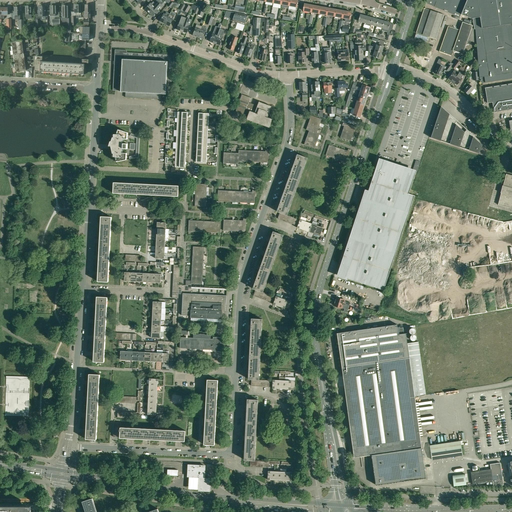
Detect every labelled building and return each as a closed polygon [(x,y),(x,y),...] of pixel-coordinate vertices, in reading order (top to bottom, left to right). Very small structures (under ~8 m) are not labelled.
[(149,13),(160,0),(159,0),(157,0),(156,1),(154,3),(153,2),(151,4),(150,4),(145,10),(146,10),(146,11),(147,12),(148,12),(149,13)] [(161,5),(160,4),(162,2),(160,0),(149,13),(150,14),(150,15),(152,16),(153,16),(156,13),(157,14),(159,12),(157,10),(161,5)] [(474,29),(475,29),(479,78),(511,72),(511,0),(428,0),(436,2),(434,7),(459,18),(461,14),(471,19),(470,21),(469,24),(469,25),(474,26),(474,29)] [(311,13),(312,6),(304,4),(304,7),(303,7),(303,9),(304,9),(303,11),(311,13)] [(312,6),(311,13),(319,14),(320,7),(312,6)] [(320,7),(319,14),(327,16),(328,9),(320,7)] [(328,9),(327,16),(334,17),(336,10),(328,9)] [(416,33),(428,37),(436,40),(444,15),(424,9),(416,33)] [(336,10),(334,17),(342,18),(343,11),(336,10)] [(173,20),(174,17),(176,14),(171,11),(170,15),(167,19),(164,24),(166,25),(168,26),(169,26),(173,20)] [(233,20),(235,13),(230,12),(226,11),(224,17),(233,20)] [(343,11),(342,18),(350,20),(350,17),(351,17),(351,16),(351,13),(343,11)] [(163,23),(164,24),(167,19),(170,15),(166,12),(165,15),(164,15),(160,21),(160,22),(162,23),(163,23)] [(233,20),(232,21),(245,25),(247,19),(248,15),(235,13),(233,20)] [(182,16),(180,22),(177,30),(182,31),(187,18),(182,16)] [(187,17),(187,18),(182,31),(186,33),(191,19),(189,18),(187,17)] [(381,31),(384,32),(387,33),(387,34),(391,35),(392,30),(393,30),(394,25),(384,22),(382,28),(381,31)] [(472,26),(462,22),(459,30),(448,27),(439,52),(451,56),(453,51),(463,54),(472,26)] [(89,24),(83,24),(81,25),(78,25),(78,27),(80,27),(79,34),(89,34),(89,27),(88,27),(89,24)] [(215,43),(220,29),(220,27),(221,25),(219,24),(218,27),(215,26),(213,34),(210,41),(210,42),(211,42),(212,43),(213,43),(215,43)] [(198,37),(202,27),(196,25),(195,28),(196,28),(193,35),(194,36),(195,37),(196,37),(198,37)] [(207,29),(202,27),(198,37),(200,38),(201,39),(202,39),(203,39),(205,32),(206,32),(207,29)] [(220,29),(215,43),(216,44),(217,45),(218,45),(219,45),(222,38),(225,31),(220,29)] [(79,40),(80,40),(80,44),(85,44),(85,41),(89,41),(89,34),(79,34),(79,36),(79,40)] [(319,42),(325,41),(330,41),(331,45),(334,45),(333,36),(319,36),(319,42)] [(231,42),(228,49),(229,49),(229,50),(230,50),(231,50),(233,51),(237,41),(237,40),(236,40),(237,38),(233,37),(231,42)] [(247,38),(244,37),(242,43),(241,43),(240,46),(240,45),(237,53),(242,54),(245,44),(247,38)] [(251,57),(255,46),(249,44),(244,55),(251,57)] [(355,59),(356,59),(356,60),(359,60),(359,46),(354,47),(354,45),(351,45),(351,51),(355,51),(355,55),(355,59)] [(370,50),(375,51),(381,53),(383,47),(379,45),(377,45),(376,47),(373,46),(368,47),(368,50),(370,50)] [(303,53),(298,53),(299,63),(306,63),(306,55),(309,55),(309,49),(303,49),(303,53)] [(113,80),(113,91),(115,91),(121,91),(121,92),(124,92),(126,92),(125,98),(132,98),(134,98),(151,99),(154,99),(161,99),(161,94),(166,94),(166,82),(171,82),(172,76),(175,76),(176,55),(173,55),(146,54),(143,54),(123,53),(123,50),(115,50),(115,54),(113,80)] [(381,53),(375,51),(373,57),(379,59),(381,53)] [(293,63),(293,56),(295,56),(295,54),(288,54),(288,56),(287,56),(287,63),(293,63)] [(39,72),(69,74),(83,74),(83,63),(87,63),(88,60),(82,59),(81,64),(41,61),(41,57),(35,56),(35,60),(39,60),(39,72)] [(468,65),(473,69),(478,62),(473,58),(468,65)] [(457,60),(452,67),(455,69),(461,62),(457,60)] [(443,67),(438,65),(434,73),(439,76),(443,67)] [(453,73),(449,79),(449,80),(451,81),(453,81),(459,73),(455,70),(455,69),(454,70),(452,72),(453,73)] [(459,73),(453,81),(454,83),(454,84),(456,85),(457,84),(457,85),(459,81),(460,82),(462,79),(461,79),(461,78),(463,75),(459,73)] [(345,84),(345,82),(338,82),(338,88),(339,91),(345,91),(345,88),(348,87),(348,84),(345,84)] [(464,91),(464,92),(466,93),(468,95),(474,89),(475,87),(471,83),(469,85),(464,91)] [(487,103),(492,103),(494,113),(511,109),(511,83),(485,88),(487,103)] [(361,88),(360,91),(368,94),(370,88),(362,85),(361,88)] [(360,91),(358,90),(356,96),(358,97),(366,100),(368,94),(360,91)] [(246,120),(269,128),(272,119),(267,117),(271,109),(266,107),(267,106),(262,105),(262,106),(258,104),(257,106),(249,103),(251,98),(242,94),(239,101),(239,102),(238,105),(235,112),(236,112),(244,115),(245,114),(248,115),(246,120)] [(358,97),(357,100),(355,100),(354,102),(356,103),(364,106),(366,100),(358,97)] [(356,103),(354,109),(362,112),(364,106),(356,103)] [(431,138),(441,141),(449,114),(445,110),(441,107),(431,138)] [(360,118),(362,112),(354,109),(352,108),(350,114),(352,115),(360,118)] [(308,123),(310,123),(318,126),(319,123),(320,124),(321,119),(309,115),(308,118),(311,119),(310,120),(308,123)] [(319,126),(318,126),(310,123),(308,127),(307,127),(306,130),(310,131),(315,133),(316,130),(317,131),(319,126)] [(344,131),(352,133),(353,131),(354,131),(355,127),(343,123),(342,126),(345,126),(344,128),(344,127),(343,131),(344,131)] [(456,126),(450,144),(479,153),(479,152),(480,152),(480,150),(482,143),(463,137),(463,136),(464,133),(465,132),(456,125),(455,125),(455,126),(456,126)] [(113,135),(109,146),(110,146),(113,157),(115,157),(116,160),(117,160),(118,162),(126,160),(127,153),(121,153),(121,149),(123,149),(123,144),(122,143),(122,139),(127,139),(128,133),(119,130),(119,132),(118,132),(117,135),(113,135)] [(315,133),(310,131),(309,135),(308,135),(306,138),(308,138),(316,141),(317,138),(318,139),(319,134),(315,133)] [(352,133),(344,131),(343,135),(341,134),(341,136),(340,138),(351,141),(349,140),(350,138),(352,138),(353,134),(352,133)] [(136,155),(129,157),(130,159),(138,157),(139,137),(139,136),(131,134),(130,136),(137,138),(136,155)] [(317,141),(316,141),(308,138),(306,142),(305,142),(304,145),(314,148),(313,148),(314,145),(315,146),(317,141)] [(329,145),(325,155),(326,155),(326,154),(329,155),(328,156),(333,158),(333,156),(336,149),(336,148),(332,147),(332,146),(329,145)] [(336,147),(336,148),(336,149),(333,156),(336,157),(336,159),(340,160),(340,159),(343,151),(339,149),(339,148),(336,147)] [(343,150),(343,151),(340,159),(343,160),(342,161),(347,162),(351,150),(348,149),(347,152),(346,151),(343,150)] [(261,151),(261,153),(261,155),(261,161),(263,161),(263,163),(268,163),(269,150),(266,150),(265,153),(264,152),(261,151)] [(231,164),(231,163),(231,154),(228,154),(228,153),(224,153),(223,162),(226,162),(226,164),(231,164)] [(292,169),(302,172),(307,158),(297,155),(292,169)] [(353,254),(346,278),(348,279),(384,290),(415,196),(409,194),(407,193),(413,174),(407,172),(408,170),(394,165),(394,168),(388,166),(388,165),(380,162),(379,163),(376,173),(377,173),(371,193),(366,192),(347,252),(353,254)] [(292,169),(287,183),(297,187),(302,172),(292,169)] [(501,193),(498,205),(511,208),(511,175),(506,174),(503,186),(502,186),(500,193),(501,193)] [(113,193),(129,194),(130,183),(114,183),(113,193)] [(146,184),(130,183),(129,194),(146,195),(146,184)] [(287,183),(282,197),(292,201),(297,187),(287,183)] [(146,195),(162,196),(162,185),(146,184),(146,195)] [(162,185),(162,196),(178,197),(179,186),(162,185)] [(248,193),(247,201),(250,202),(250,203),(255,203),(255,190),(252,190),(252,193),(251,193),(251,192),(248,192),(247,193),(248,193)] [(226,192),(225,192),(221,192),(221,191),(218,191),(217,200),(221,200),(221,202),(225,202),(225,200),(226,192)] [(292,201),(282,197),(277,212),(280,213),(283,214),(285,215),(287,215),(292,201)] [(101,217),(100,233),(111,233),(111,217),(101,217)] [(211,222),(211,223),(211,231),(214,232),(213,233),(218,233),(219,220),(216,220),(215,223),(214,223),(214,222),(211,222)] [(303,230),(306,222),(300,220),(298,226),(297,228),(303,230)] [(189,221),(188,230),(191,230),(191,232),(196,232),(196,231),(196,222),(192,222),(192,221),(189,221)] [(311,224),(306,222),(303,230),(308,232),(311,224)] [(308,232),(314,234),(317,226),(311,224),(308,232)] [(317,226),(314,234),(320,236),(323,228),(324,225),(321,224),(320,227),(317,226)] [(273,232),(268,246),(278,249),(283,235),(273,232)] [(110,250),(111,233),(100,233),(99,249),(110,250)] [(273,264),(278,249),(268,246),(263,260),(273,264)] [(109,266),(110,250),(99,249),(98,265),(109,266)] [(202,262),(202,259),(203,259),(204,255),(193,254),(194,254),(194,258),(192,258),(192,262),(203,262),(202,262)] [(263,260),(258,274),(268,278),(273,264),(263,260)] [(108,282),(109,266),(98,265),(97,282),(108,282)] [(268,278),(258,274),(253,289),(255,290),(258,291),(261,292),(263,293),(268,278)] [(202,281),(202,277),(191,276),(191,277),(193,277),(192,281),(191,280),(191,284),(201,284),(201,281),(202,281)] [(226,296),(183,293),(182,315),(191,316),(190,318),(222,319),(222,315),(225,315),(226,296)] [(96,313),(107,314),(107,297),(97,297),(96,313)] [(276,297),(274,303),(273,305),(279,307),(282,298),(276,297)] [(336,297),(335,302),(349,306),(350,303),(344,301),(345,300),(336,297)] [(287,300),(282,298),(279,307),(285,309),(285,308),(289,309),(291,302),(287,300)] [(349,306),(335,302),(334,306),(342,308),(344,309),(343,312),(347,313),(349,306)] [(106,330),(107,314),(96,313),(95,329),(106,330)] [(251,319),(251,334),(261,334),(262,319),(251,319)] [(426,395),(425,395),(420,356),(409,358),(406,333),(398,334),(397,324),(337,333),(342,368),(351,436),(354,457),(372,455),(376,485),(426,478),(421,448),(415,397),(426,395)] [(105,346),(106,330),(95,329),(94,346),(105,346)] [(193,338),(180,337),(180,348),(213,350),(213,351),(224,352),(224,338),(213,337),(213,339),(210,339),(211,338),(211,335),(211,334),(210,335),(209,335),(208,335),(207,335),(206,335),(205,334),(204,334),(200,334),(199,334),(198,334),(197,334),(196,334),(195,334),(194,334),(193,334),(193,333),(193,334),(193,337),(193,338)] [(260,349),(261,334),(251,334),(250,349),(260,349)] [(104,362),(105,346),(94,346),(93,362),(104,362)] [(250,349),(249,364),(260,364),(260,349),(250,349)] [(254,380),(257,380),(259,380),(260,364),(249,364),(248,379),(251,380),(254,380)] [(88,390),(99,391),(100,375),(89,374),(88,390)] [(206,396),(217,396),(218,380),(207,379),(206,396)] [(285,381),(284,389),(290,390),(291,388),(295,389),(295,381),(291,381),(285,381)] [(98,407),(99,391),(88,390),(87,407),(98,407)] [(216,412),(217,396),(206,396),(205,412),(216,412)] [(247,414),(257,415),(258,400),(247,399),(247,414)] [(97,423),(98,407),(87,407),(87,423),(97,423)] [(205,428),(215,429),(216,412),(205,412),(205,428)] [(247,414),(246,429),(256,430),(257,415),(247,414)] [(87,423),(86,436),(86,439),(96,440),(97,423),(87,423)] [(120,437),(120,438),(136,439),(136,428),(120,427),(120,437)] [(136,428),(136,439),(152,440),(153,429),(136,428)] [(214,445),(215,429),(205,428),(204,445),(214,445)] [(153,429),(152,440),(168,441),(169,430),(153,429)] [(256,445),(256,436),(256,430),(246,429),(245,444),(256,445)] [(169,430),(168,441),(185,441),(185,431),(169,430)] [(460,441),(430,445),(432,460),(462,455),(460,441)] [(250,460),(253,460),(255,461),(256,445),(245,444),(244,460),(250,460)] [(493,481),(493,487),(504,485),(500,463),(490,464),(491,469),(493,481)] [(204,466),(188,465),(188,476),(204,477),(204,466)] [(491,469),(470,472),(472,485),(493,481),(491,469)] [(467,484),(465,475),(465,473),(453,475),(454,486),(467,484)] [(199,492),(199,493),(211,494),(211,485),(211,480),(189,479),(189,484),(189,491),(199,492)] [(84,506),(84,508),(83,508),(83,509),(82,509),(82,511),(85,511),(96,511),(92,498),(82,501),(84,506)]
